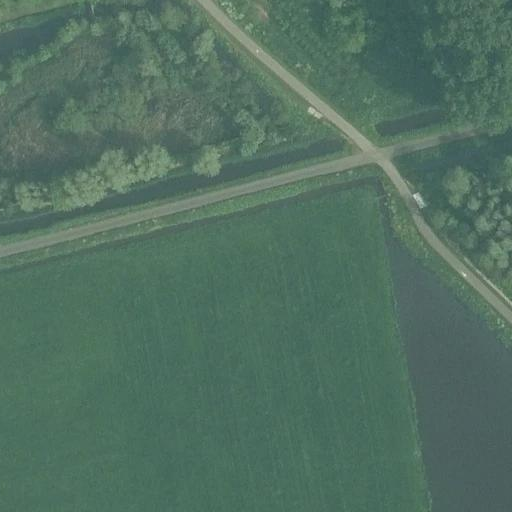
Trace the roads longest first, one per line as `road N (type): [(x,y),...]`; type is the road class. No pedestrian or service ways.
road 1 (unknown): [(326,112),(299,101),(194,0)]
road 2 (unknown): [(511,306),(394,177)]
